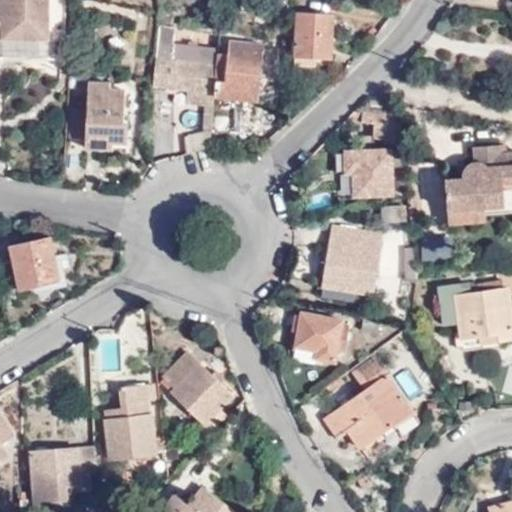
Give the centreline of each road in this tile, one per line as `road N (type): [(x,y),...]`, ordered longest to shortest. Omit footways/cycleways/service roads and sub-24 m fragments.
road 1 (residential): [(424,0),(415,21),(242,195)]
road 2 (residential): [(220,297),(276,436),(330,511)]
road 3 (residential): [(0,359),(146,267)]
road 4 (residential): [(0,200),(141,222)]
road 5 (residential): [(411,511),(414,489),(445,450),(511,426)]
road 6 (residential): [(220,297),(252,272),(260,252),(255,211),(242,195)]
road 7 (residential): [(242,195),(211,179),(176,183),(141,222)]
